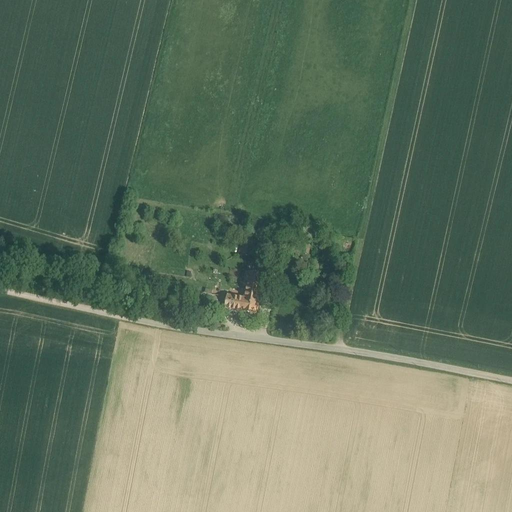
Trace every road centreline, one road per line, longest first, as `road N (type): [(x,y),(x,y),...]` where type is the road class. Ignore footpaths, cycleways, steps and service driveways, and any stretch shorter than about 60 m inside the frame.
road 1 (unclassified): [(511,381),(316,343),(173,329),(0,286)]
road 2 (track): [(415,0),(337,347)]
